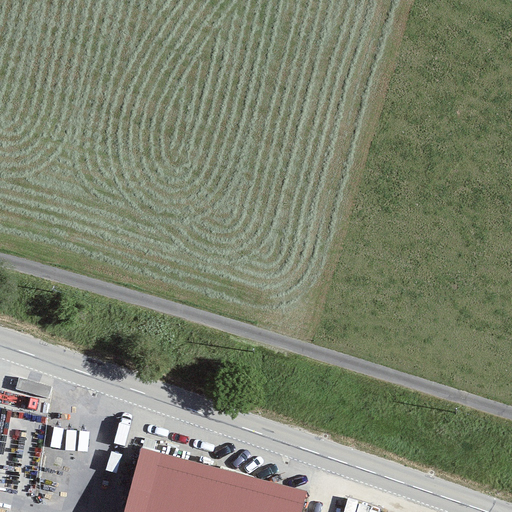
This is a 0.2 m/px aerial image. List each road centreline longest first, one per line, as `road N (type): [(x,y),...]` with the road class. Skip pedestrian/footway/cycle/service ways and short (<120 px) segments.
road 1 (track): [(0,259),(511,413)]
road 2 (secondary): [(485,511),(0,344)]
